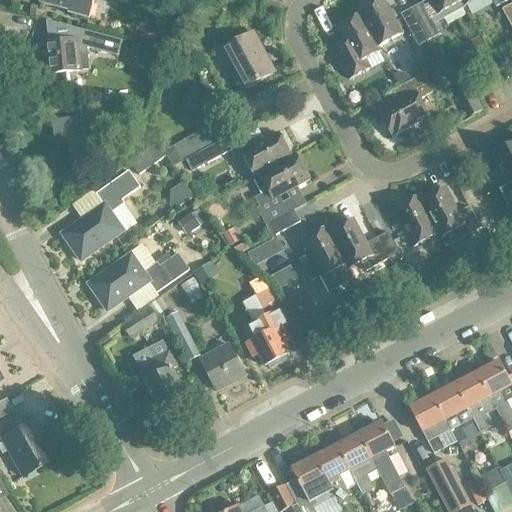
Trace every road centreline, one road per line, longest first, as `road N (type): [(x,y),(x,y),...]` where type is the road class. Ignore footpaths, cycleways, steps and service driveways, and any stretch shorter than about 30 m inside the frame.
road 1 (unclassified): [(153,495),(511,295)]
road 2 (residential): [(511,115),(387,173),(368,165),(297,34),(313,0)]
road 3 (unclassified): [(89,403),(0,186)]
road 4 (unclassified): [(0,292),(89,403)]
